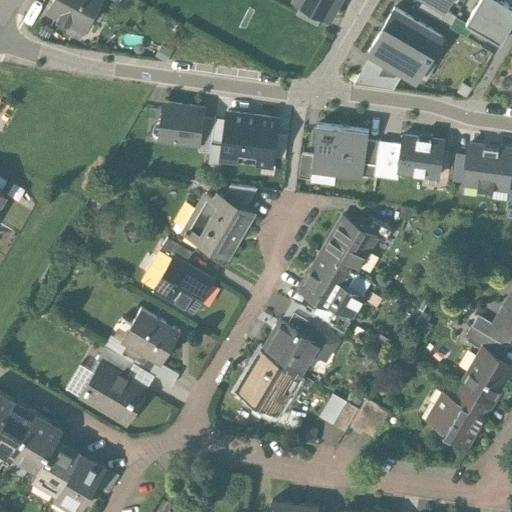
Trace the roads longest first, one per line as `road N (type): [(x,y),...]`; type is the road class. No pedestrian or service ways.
road 1 (residential): [(484,487),(370,479),(172,442)]
road 2 (residential): [(0,52),(303,94)]
road 3 (residential): [(172,442),(275,264),(289,210)]
road 4 (residential): [(303,94),(511,123)]
road 5 (residential): [(141,455),(20,383)]
